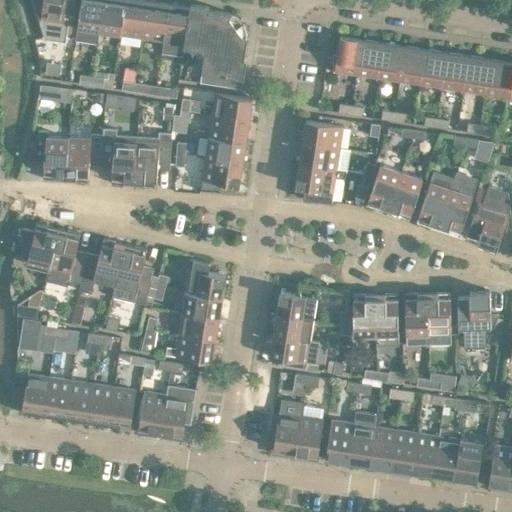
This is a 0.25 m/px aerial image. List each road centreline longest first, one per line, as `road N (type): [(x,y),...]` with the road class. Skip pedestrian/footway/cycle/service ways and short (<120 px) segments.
road 1 (residential): [(511,509),(221,465)]
road 2 (residential): [(511,273),(481,253),(379,222),(263,202)]
road 3 (residential): [(253,262),(382,279),(511,275)]
road 4 (residential): [(263,202),(13,193)]
road 5 (residential): [(253,262),(13,193)]
road 6 (residential): [(221,465),(0,434)]
road 7 (residential): [(221,465),(253,262)]
road 8 (residential): [(263,202),(299,0)]
road 9 (residential): [(511,27),(333,0)]
